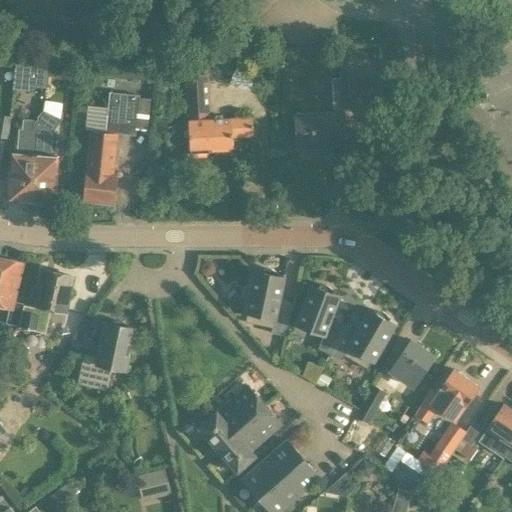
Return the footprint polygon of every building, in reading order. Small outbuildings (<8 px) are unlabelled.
[(208,52),(195,38),(186,46),(198,60),(208,52)] [(31,65),(31,67),(15,65),(13,88),(28,90),(29,85),(44,87),(45,74),(61,75),(62,64),(47,62),(46,66),(31,65)] [(152,68),(117,67),(117,78),(141,78),(141,81),(152,81),(152,68)] [(186,76),(189,121),(190,150),(234,148),(233,137),(253,136),(252,119),(210,121),(207,75),(186,76)] [(331,78),(332,114),(294,116),(295,150),(342,148),(340,113),(340,109),(356,108),(356,106),(366,106),(365,81),(355,81),(355,77),(331,78)] [(134,135),(139,96),(109,92),(104,132),(90,131),(82,201),(114,205),(117,175),(112,174),(117,134),(134,135)] [(36,120),(36,124),(30,206),(46,207),(46,203),(52,204),(55,173),(53,173),(54,158),(50,158),(52,130),(60,120),(42,111),(36,120)] [(0,137),(6,139),(10,117),(0,115),(0,137)] [(14,204),(30,206),(36,124),(24,123),(23,133),(20,133),(18,155),(14,155),(13,170),(11,170),(8,200),(14,201),(14,204)] [(18,327),(23,305),(24,304),(13,301),(22,264),(0,258),(0,305),(11,309),(7,325),(18,328),(18,327)] [(23,305),(18,327),(37,331),(42,307),(65,313),(73,277),(43,270),(38,292),(34,291),(30,307),(23,305)] [(285,337),(291,309),(277,306),(283,278),(254,272),(245,313),(247,313),(245,323),(271,328),(270,334),(285,337)] [(317,349),(329,355),(341,330),(328,324),(338,296),(310,286),(296,325),(323,335),(317,349)] [(341,330),(329,355),(341,360),(343,356),(367,369),(372,361),(373,362),(394,325),(368,310),(354,336),(341,330)] [(83,355),(77,383),(77,385),(108,391),(112,368),(125,371),(133,330),(104,324),(97,358),(83,355)] [(406,398),(412,389),(420,377),(434,357),(410,341),(396,361),(398,362),(384,383),(406,398)] [(307,362),(302,375),(315,383),(323,368),(307,362)] [(430,390),(416,414),(428,421),(437,408),(455,420),(478,386),(453,369),(436,394),(430,390)] [(322,374),(317,383),(325,388),(331,379),(322,374)] [(386,392),(373,385),(355,418),(367,425),(386,392)] [(216,412),(197,428),(215,449),(236,473),(255,457),(250,451),(280,425),(264,406),(247,387),(217,413),(216,412)] [(488,428),(479,442),(502,458),(504,456),(504,457),(511,444),(511,409),(505,404),(488,428)] [(423,451),(403,480),(424,494),(449,457),(461,440),(464,434),(466,432),(451,422),(434,446),(428,455),(423,451)] [(465,442),(458,452),(470,460),(476,450),(471,446),(483,429),(473,422),(467,430),(466,431),(466,432),(464,434),(461,440),(465,442)] [(275,449),(241,479),(258,498),(270,511),(279,511),(300,494),(319,477),(302,459),(297,453),(294,449),(286,440),(275,449)] [(363,459),(356,471),(368,477),(375,465),(363,459)] [(138,474),(144,498),(173,490),(167,467),(138,474)] [(351,467),(324,492),(347,496),(352,467),(351,467)] [(397,510),(407,511),(409,511),(414,491),(402,488),(397,510)] [(64,501),(57,491),(51,496),(58,505),(64,501)] [(0,496),(0,511),(9,506),(1,497),(0,496)]
